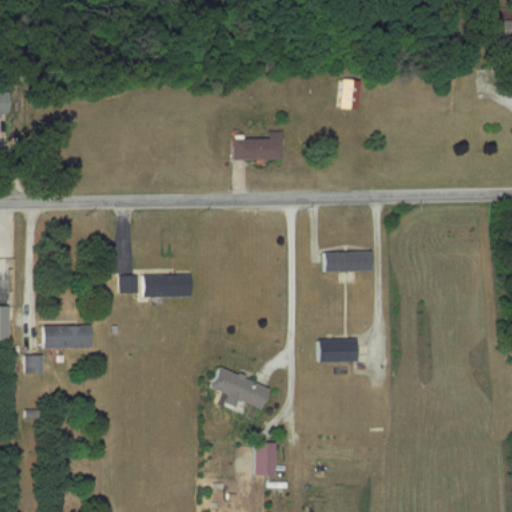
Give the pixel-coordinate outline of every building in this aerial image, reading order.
[(511,19),(487,19),(487,40),(511,40),(511,19)] [(358,109),(358,79),(339,79),(339,109),(358,109)] [(231,160),(282,160),(282,138),(231,138),(231,160)] [(323,271),(371,271),(371,251),(323,251),(323,271)] [(117,273),(117,293),(136,293),(136,273),(117,273)] [(141,274),(141,296),(190,296),(191,274),(141,274)] [(0,306),(0,339),(9,340),(9,306),(0,306)] [(90,325),(42,325),(42,348),(90,348),(90,325)] [(317,361),(356,361),(356,339),(317,339),(317,361)] [(260,409),(269,388),(218,366),(209,387),(228,395),(224,405),(234,409),(238,400),(260,409)] [(254,443),(254,476),(274,476),(274,443),(254,443)]
